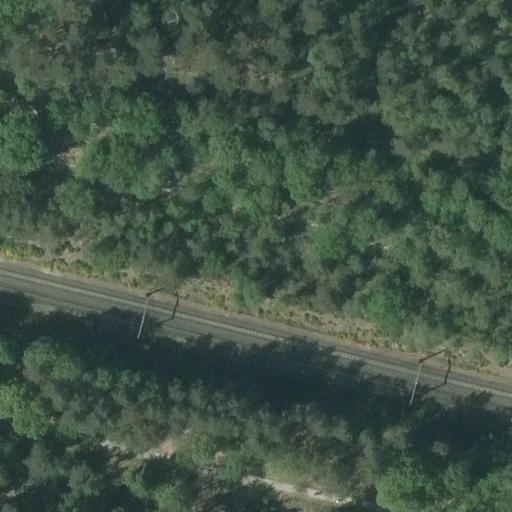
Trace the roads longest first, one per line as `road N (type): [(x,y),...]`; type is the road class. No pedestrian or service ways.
road 1 (track): [(0,150),(511,277)]
road 2 (track): [(0,419),(137,465),(335,511)]
